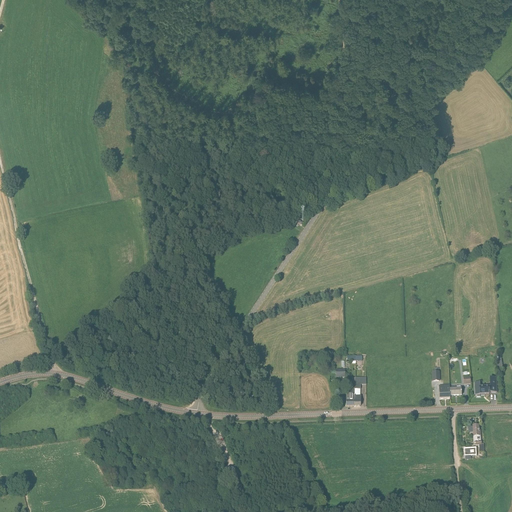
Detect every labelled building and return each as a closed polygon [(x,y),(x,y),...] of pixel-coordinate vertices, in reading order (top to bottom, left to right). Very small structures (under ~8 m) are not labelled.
[(366,378),(363,378),(355,378),(355,384),(354,397),(354,407),(360,407),(360,402),(360,397),(360,385),(363,385),(366,385),(366,378)] [(475,383),(475,396),(477,396),(477,397),(480,397),(480,396),(480,395),(489,395),(489,392),(490,392),(490,393),(496,393),(496,378),(489,378),(490,387),(489,387),(480,388),(480,383),(475,383)] [(354,397),(355,384),(352,384),(347,384),(346,402),(346,407),(354,407),(354,397)] [(450,399),(450,396),(450,390),(449,386),(439,386),(439,399),(450,399)] [(450,390),(450,396),(461,396),(461,389),(460,389),(460,387),(457,387),(457,389),(450,390)] [(481,441),(480,436),(480,431),(479,431),(479,425),(473,426),(474,442),(475,442),(476,446),(479,445),(479,452),(484,452),(484,445),(481,445),(481,441)] [(476,456),(476,448),(464,449),(464,457),(476,456)]
